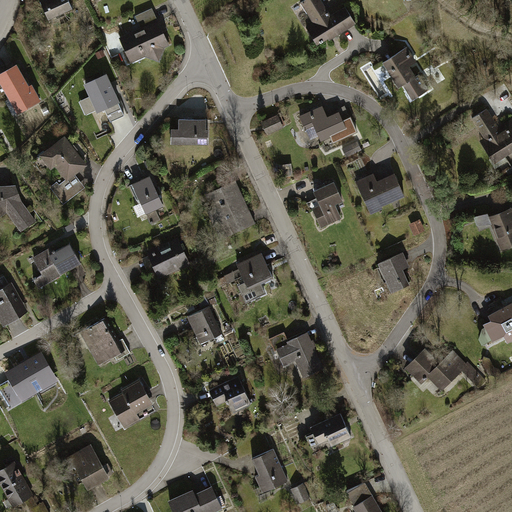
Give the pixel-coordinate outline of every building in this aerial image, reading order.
[(68,0),(39,0),(49,19),(73,8),(68,0)] [(320,0),(304,0),(301,2),(314,23),(307,27),(317,44),(321,42),(321,43),(329,38),(330,40),(356,23),(345,6),(331,16),(320,0)] [(141,28),(120,38),(131,62),(146,55),(159,61),(164,46),(169,44),(152,8),(136,16),(141,28)] [(407,47),(383,62),(399,88),(404,85),(413,99),(429,89),(419,74),(416,77),(409,67),(407,63),(415,59),(407,47)] [(16,65),(0,74),(0,79),(11,98),(19,112),(40,101),(32,87),(29,89),(16,65)] [(106,75),(86,84),(91,95),(98,109),(98,111),(105,108),(111,122),(124,115),(106,75)] [(11,98),(0,79),(0,102),(1,104),(11,98)] [(98,109),(91,95),(80,101),(86,114),(98,109)] [(345,105),(327,116),(327,118),(339,112),(343,121),(351,117),(345,105)] [(319,135),(321,140),(331,136),(334,142),(357,132),(351,117),(343,121),(339,112),(327,118),(327,116),(322,106),(301,116),(311,139),(319,135)] [(487,109),(472,118),(485,138),(487,140),(484,142),(494,158),(502,152),(504,155),(511,150),(511,118),(499,127),(487,109)] [(278,117),(263,123),(267,133),(282,127),(278,117)] [(173,130),(172,143),(182,143),(209,144),(209,129),(206,129),(206,120),(179,119),(179,130),(173,130)] [(65,138),(47,152),(56,163),(67,179),(59,185),(56,188),(61,194),(79,179),(74,173),(85,165),(65,138)] [(487,140),(485,138),(480,141),(494,163),(511,151),(511,150),(504,155),(502,152),(494,158),(484,142),(487,140)] [(356,143),(343,148),(347,157),(360,151),(356,143)] [(56,163),(47,152),(43,155),(52,166),(56,163)] [(374,174),(357,182),(367,204),(377,199),(380,205),(404,194),(395,175),(378,183),(374,174)] [(150,176),(130,185),(139,204),(142,203),(146,212),(151,224),(160,220),(155,209),(163,205),(150,176)] [(56,188),(59,185),(57,182),(51,187),(64,203),(85,187),(79,179),(61,194),(56,188)] [(234,181),(207,194),(215,209),(208,212),(221,239),(255,223),(250,212),(249,212),(234,181)] [(334,182),(315,191),(318,198),(323,209),(315,213),(321,227),(341,218),(335,204),(342,200),(334,182)] [(12,186),(0,186),(0,215),(0,216),(7,211),(21,230),(35,220),(16,194),(12,186)] [(307,203),(315,213),(323,209),(318,198),(307,203)] [(382,209),(380,205),(377,199),(367,204),(371,213),(382,209)] [(511,212),(511,209),(489,217),(502,248),(511,244),(511,212)] [(419,221),(411,224),(416,234),(423,230),(419,221)] [(165,246),(149,254),(160,278),(190,264),(180,241),(166,248),(165,246)] [(48,250),(34,258),(43,274),(36,277),(34,278),(39,288),(48,283),(47,282),(81,262),(70,243),(56,251),(55,250),(52,251),(54,253),(51,255),(48,250)] [(403,252),(379,263),(383,273),(386,272),(390,280),(387,281),(392,292),(409,284),(403,269),(409,266),(403,252)] [(262,253),(237,264),(253,298),(265,293),(261,284),(273,278),(262,253)] [(0,287),(1,290),(0,290),(0,312),(5,321),(25,309),(10,284),(7,286),(1,277),(0,278),(0,287)] [(493,320),(486,324),(494,340),(505,334),(507,337),(511,333),(511,304),(491,315),(493,320)] [(209,306),(188,316),(201,343),(222,333),(209,306)] [(105,318),(80,332),(88,346),(91,345),(101,363),(115,356),(117,360),(131,352),(123,338),(116,342),(113,337),(115,336),(105,318)] [(284,332),(270,339),(275,350),(277,349),(284,364),(296,358),(304,376),(323,367),(307,333),(288,341),(284,332)] [(425,349),(407,367),(415,375),(419,371),(424,376),(423,377),(425,379),(429,375),(442,388),(463,369),(466,365),(453,351),(440,364),(425,349)] [(20,366),(10,372),(15,381),(0,389),(10,406),(55,380),(40,355),(20,366)] [(498,375),(501,375),(500,370),(493,368),(489,358),(483,358),(484,362),(489,373),(498,375)] [(468,363),(466,365),(463,369),(480,386),(485,381),(468,363)] [(231,380),(210,390),(217,405),(227,401),(227,402),(229,402),(234,412),(252,404),(240,379),(232,383),(231,380)] [(124,392),(110,400),(118,414),(125,426),(129,424),(140,418),(135,410),(152,400),(140,380),(123,389),(124,392)] [(341,414),(312,427),(317,438),(325,435),(326,436),(327,435),(332,445),(352,436),(341,414)] [(92,446),(71,457),(88,487),(108,476),(108,475),(113,473),(108,464),(103,466),(92,446)] [(274,448),(253,458),(260,474),(256,476),(261,487),(270,483),(272,488),(288,481),(274,448)] [(13,463),(0,470),(0,477),(11,497),(14,495),(18,502),(31,494),(23,480),(22,480),(21,477),(22,476),(21,474),(22,473),(19,467),(17,468),(13,463)] [(381,511),(364,481),(348,491),(356,505),(354,505),(357,511),(381,511)] [(263,492),(272,488),(270,483),(261,487),(263,492)] [(304,483),(298,485),(302,495),(296,498),(299,503),(310,498),(304,483)] [(292,488),(296,498),(302,495),(298,485),(292,488)] [(170,501),(175,511),(210,511),(221,507),(212,487),(195,494),(193,490),(170,501)] [(49,511),(44,501),(30,509),(31,511),(49,511)]
